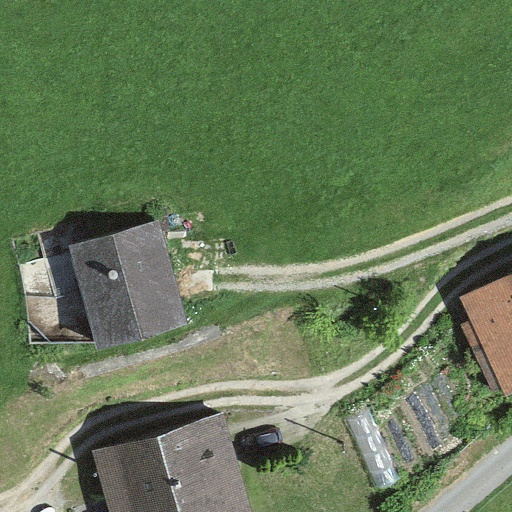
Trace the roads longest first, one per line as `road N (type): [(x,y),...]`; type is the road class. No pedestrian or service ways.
road 1 (track): [(17,511),(89,437),(126,416),(217,396),(311,390),(362,373),(404,341),(451,284),(511,243)]
road 2 (track): [(232,288),(345,280),(511,213)]
